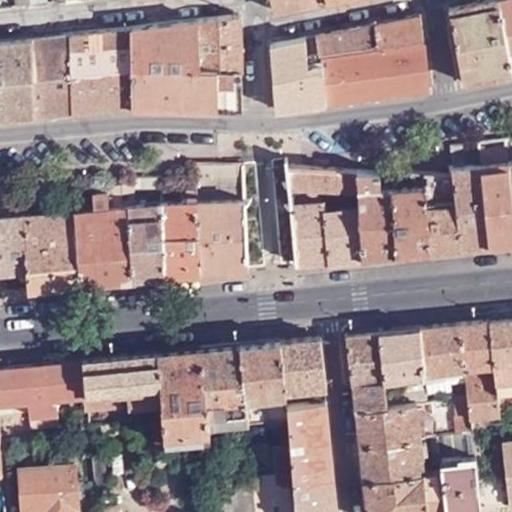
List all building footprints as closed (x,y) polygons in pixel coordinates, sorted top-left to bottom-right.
[(270,0),(272,9),(316,0),(270,0)] [(461,80),(510,72),(496,0),(484,0),(450,7),(461,80)] [(511,0),(496,0),(510,72),(511,71),(511,0)] [(199,66),(241,69),(239,13),(197,19),(199,66)] [(420,13),(373,22),(376,43),(425,37),(420,13)] [(243,107),(241,69),(199,66),(197,19),(131,27),(131,105),(243,107)] [(373,22),(317,34),(318,52),(321,51),(376,43),(373,22)] [(71,110),(131,105),(131,27),(71,35),(71,110)] [(274,107),(326,100),(321,54),(321,51),(318,52),(317,34),(270,43),(274,107)] [(33,113),(71,110),(71,35),(33,38),(33,113)] [(0,116),(33,113),(33,38),(0,41),(0,116)] [(321,54),(326,100),(429,87),(425,43),(321,54)] [(286,164),(285,157),(245,160),(241,160),(247,266),(295,262),(289,202),(288,184),(286,164)] [(247,266),(241,160),(195,163),(196,184),(221,183),(221,198),(196,199),(199,271),(247,266)] [(511,238),(511,193),(509,160),(482,163),(489,241),(511,238)] [(482,163),(454,167),(453,176),(454,192),(457,245),(489,241),(482,163)] [(354,169),(336,167),(286,164),(288,184),(321,186),(322,200),(327,258),(360,255),(354,169)] [(395,251),(393,185),(392,171),(374,170),(354,169),(360,255),(395,251)] [(425,173),(411,173),(412,183),(393,185),(395,251),(428,248),(426,192),(425,173)] [(453,176),(425,173),(426,192),(454,192),(453,176)] [(163,189),(163,177),(136,180),(137,192),(163,189)] [(137,192),(136,180),(98,184),(98,192),(93,193),(95,209),(90,210),(76,211),(74,211),(81,284),(133,278),(131,206),(138,205),(137,192)] [(74,185),(76,211),(90,210),(87,184),(74,185)] [(0,197),(32,195),(31,192),(31,185),(0,187),(0,197)] [(165,275),(199,271),(196,199),(196,186),(185,187),(187,201),(164,203),(165,275)] [(454,192),(426,192),(428,248),(457,245),(454,192)] [(295,262),(327,258),(322,200),(289,202),(295,262)] [(133,278),(165,275),(164,203),(138,205),(131,206),(133,278)] [(28,289),(81,284),(74,211),(33,215),(27,216),(28,269),(28,289)] [(0,271),(28,269),(27,216),(0,218),(0,271)] [(511,317),(488,320),(496,398),(511,395),(511,317)] [(488,320),(459,322),(467,398),(470,419),(498,415),(496,398),(488,320)] [(459,322),(418,327),(423,374),(457,370),(460,399),(467,398),(459,322)] [(418,327),(379,330),(384,379),(423,374),(418,327)] [(384,379),(379,330),(346,333),(350,383),(353,393),(355,409),(387,406),(385,395),(384,379)] [(287,392),(325,387),(327,387),(320,337),(278,341),(287,392)] [(288,406),(287,392),(278,341),(237,345),(245,419),(264,417),(288,414),(288,406)] [(245,419),(237,345),(196,349),(204,423),(245,419)] [(204,423),(196,349),(152,353),(161,420),(163,442),(206,439),(204,423)] [(161,420),(152,353),(79,360),(84,398),(84,403),(84,407),(85,413),(115,410),(115,401),(124,400),(124,409),(150,407),(150,420),(161,420)] [(84,398),(79,360),(0,367),(0,406),(24,404),(25,419),(55,416),(54,401),(84,398)] [(414,392),(416,403),(425,402),(424,391),(414,392)] [(385,395),(387,406),(416,403),(414,392),(385,395)] [(467,398),(460,399),(464,434),(438,437),(442,478),(446,511),(459,511),(480,510),(477,481),(470,419),(467,398)] [(425,402),(416,403),(417,421),(433,420),(432,402),(425,402)] [(334,479),(326,403),(288,406),(288,414),(289,427),(290,443),(292,471),(293,482),(334,479)] [(387,406),(355,409),(359,445),(419,438),(417,421),(416,403),(387,406)] [(89,460),(89,453),(87,432),(86,426),(85,413),(84,407),(77,407),(81,461),(89,460)] [(289,427),(288,414),(264,417),(265,430),(289,427)] [(117,430),(116,423),(86,426),(87,432),(117,430)] [(419,438),(359,445),(363,480),(423,473),(419,438)] [(511,440),(500,442),(503,478),(507,507),(511,506),(511,440)] [(292,471),(290,443),(273,444),(274,472),(292,471)] [(89,460),(91,484),(101,484),(99,452),(89,453),(89,460)] [(82,511),(78,466),(18,472),(22,511),(82,511)] [(294,511),(293,482),(292,471),(274,472),(251,474),(252,481),(255,511),(294,511)] [(423,473),(363,480),(366,511),(426,511),(423,480),(423,473)] [(423,480),(426,511),(446,511),(442,478),(423,480)] [(503,478),(477,481),(480,510),(507,507),(503,478)] [(337,511),(334,479),(293,482),(294,511),(337,511)] [(213,511),(255,511),(252,481),(211,486),(213,511)]
